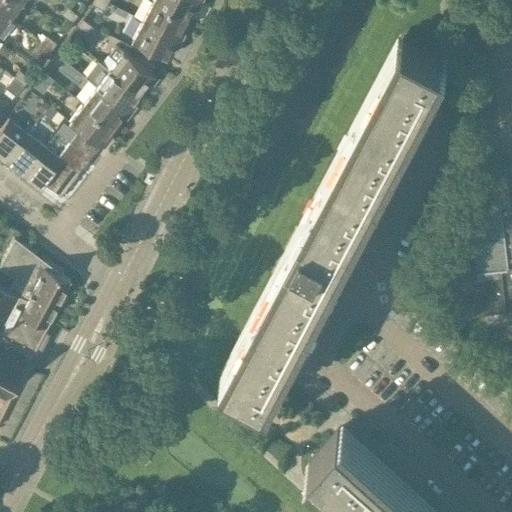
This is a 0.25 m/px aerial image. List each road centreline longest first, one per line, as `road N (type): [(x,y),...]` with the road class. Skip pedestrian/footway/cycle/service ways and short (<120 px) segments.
road 1 (residential): [(484,511),(322,360),(446,129)]
road 2 (tertiary): [(118,284),(268,0)]
road 3 (tertiary): [(24,466),(118,284)]
road 4 (residential): [(118,284),(0,194)]
